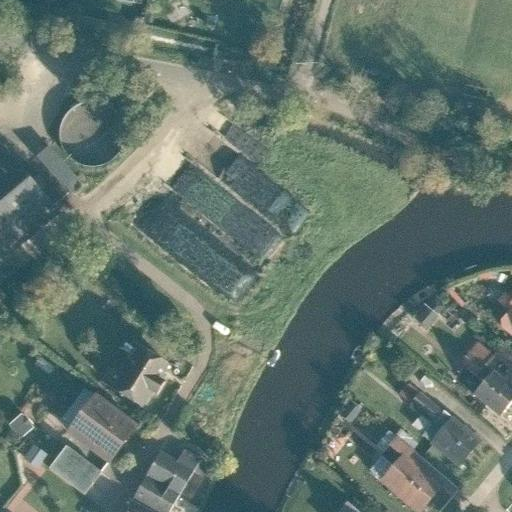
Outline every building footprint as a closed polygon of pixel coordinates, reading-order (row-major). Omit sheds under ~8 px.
[(128,126),(124,114),(115,105),(103,101),(91,101),(79,105),(70,114),(66,126),(66,138),(70,150),(79,159),(91,163),(103,163),(115,159),(124,150),(128,138),(128,126)] [(0,254),(56,207),(0,140),(0,254)] [(42,155),(77,192),(90,180),(54,144),(42,155)] [(237,189),(252,196),(257,187),(265,192),(271,181),(248,168),(237,189)] [(445,305),(436,298),(418,319),(427,326),(445,305)] [(511,301),(497,321),(511,332),(511,301)] [(460,354),(480,368),(492,351),(472,337),(460,354)] [(180,365),(150,345),(124,384),(154,404),(180,365)] [(477,391),(503,413),(511,402),(511,384),(495,370),(477,391)] [(136,422),(95,393),(73,424),(52,410),(33,438),(58,455),(74,432),(111,458),(136,422)] [(425,432),(437,415),(415,400),(403,417),(425,432)] [(369,411),(361,403),(351,413),(358,421),(369,411)] [(431,440),(462,462),(478,438),(447,417),(431,440)] [(81,504),(102,476),(66,449),(45,477),(81,504)] [(182,461),(160,450),(127,511),(170,511),(193,470),(210,480),(217,466),(187,450),(182,461)] [(385,479),(427,511),(447,487),(404,455),(385,479)] [(352,511),(363,499),(350,488),(339,502),(351,511),(352,511)]
